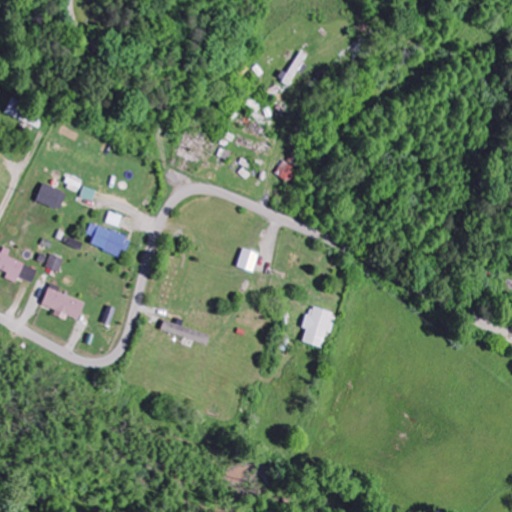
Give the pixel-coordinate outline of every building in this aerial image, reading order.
[(47,116),(13,102),(7,114),(42,129),(47,116)] [(301,172),(286,162),(277,175),(292,185),(301,172)] [(39,202),(63,212),(70,195),(46,185),(39,202)] [(83,199),(96,203),(100,191),(87,187),(83,199)] [(93,246),(125,258),(132,239),(94,224),(90,235),(97,238),(93,246)] [(41,271),(11,258),(14,251),(4,247),(0,255),(0,269),(10,274),(8,279),(19,284),(21,278),(35,284),(41,271)] [(261,254),(244,250),(240,270),(257,273),(261,254)] [(48,268),(62,274),(67,260),(53,255),(48,268)] [(45,306),(62,313),(61,313),(81,321),(88,304),(52,289),(45,306)] [(324,349),(329,333),(333,334),(339,314),(316,308),(313,316),(309,315),(305,329),(309,330),(305,343),(324,349)] [(163,332),(210,347),(213,336),(167,321),(163,332)]
